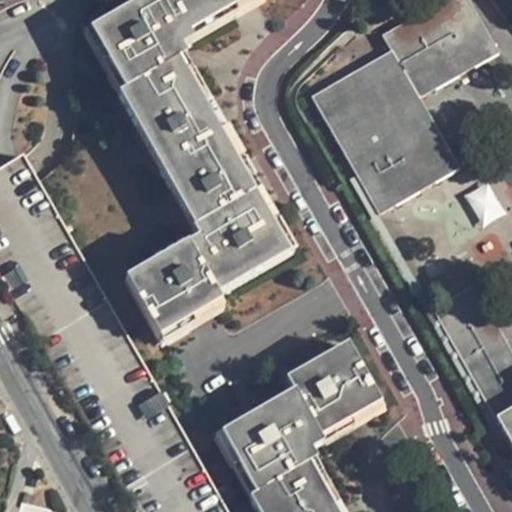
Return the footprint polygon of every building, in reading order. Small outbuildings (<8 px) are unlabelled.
[(186,60),(182,51),(193,45),(189,39),(259,0),(150,0),(91,35),(124,95),(120,101),(194,231),(193,234),(197,243),(130,280),(127,286),(160,342),(163,340),(222,308),(218,299),(289,260),(178,66),(186,60)] [(385,36),(393,53),(314,97),(381,215),(460,170),(420,100),(499,56),(467,0),(449,0),(401,28),(385,36)] [(485,225),(506,213),(489,183),(468,195),(485,225)] [(511,447),(511,352),(476,288),(435,311),(511,447)] [(224,434),(223,437),(256,497),(253,502),(258,511),(333,511),(309,468),(317,462),(313,453),(323,447),(322,440),(380,407),(359,370),(348,350),(345,349),(291,380),(289,382),(294,395),(291,397),(271,408),(259,416),(254,417),(224,434)] [(162,396),(150,404),(157,417),(169,410),(162,396)]
